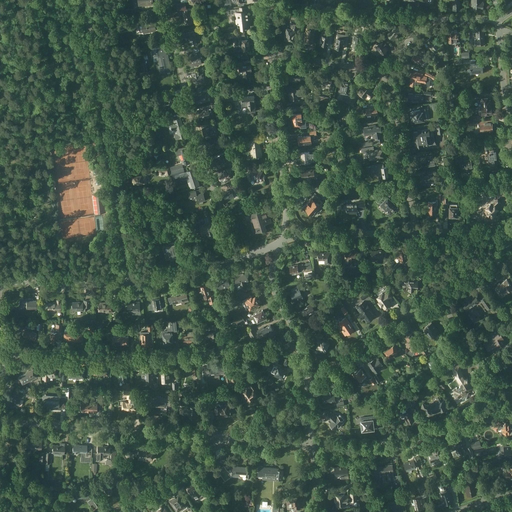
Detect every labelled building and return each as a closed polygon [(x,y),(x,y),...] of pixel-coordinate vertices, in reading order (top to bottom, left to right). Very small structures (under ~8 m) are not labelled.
[(483,10),(483,6),(483,2),(480,2),(479,0),(471,0),(471,5),(473,5),(473,10),(483,10)] [(189,8),(186,8),(185,3),(176,4),(178,12),(183,11),(184,14),(183,14),(185,25),(192,24),(190,13),(189,8)] [(247,12),(246,12),(245,8),(244,8),(227,10),(228,15),(236,14),(237,24),(238,28),(243,28),(245,27),(245,28),(247,28),(247,27),(249,27),(249,21),(248,21),(248,19),(248,18),(248,17),(247,17),(247,15),(248,15),(248,14),(248,13),(247,13),(247,12)] [(135,24),(142,23),(141,20),(145,19),(144,15),(137,17),(138,19),(135,19),(136,20),(134,20),(135,24)] [(293,41),(295,31),(297,32),(297,27),(298,27),(299,21),(290,20),(289,25),(290,25),(289,29),(287,29),(285,39),(289,40),(290,41),(292,41),(293,41)] [(145,23),(142,23),(142,25),(141,25),(140,26),(140,27),(140,28),(140,30),(141,31),(142,31),(143,31),(144,33),(149,32),(151,32),(152,31),(156,30),(154,21),(150,22),(150,21),(147,22),(145,23)] [(387,27),(397,35),(401,30),(400,30),(400,29),(401,29),(401,28),(400,28),(400,27),(399,27),(398,28),(394,25),(391,22),(387,27)] [(368,27),(366,33),(366,36),(371,37),(374,39),(377,34),(368,27)] [(396,37),(397,35),(387,27),(386,29),(384,31),(387,34),(393,40),(394,39),(395,39),(396,39),(396,38),(396,37)] [(307,28),(306,33),(304,42),(306,42),(306,43),(306,44),(307,44),(308,44),(308,43),(312,43),(314,29),(307,28)] [(455,43),(456,45),(460,44),(459,40),(457,40),(457,39),(458,39),(458,36),(460,35),(460,32),(457,32),(457,31),(456,30),(454,30),(454,31),(448,31),(448,41),(449,41),(449,44),(455,43)] [(194,31),(181,34),(181,35),(181,34),(182,39),(182,40),(187,39),(187,38),(190,38),(190,40),(189,40),(191,45),(190,45),(190,46),(197,44),(195,37),(194,32),(194,31)] [(476,31),(477,45),(484,44),(483,31),(476,31)] [(249,52),(249,50),(249,49),(250,49),(249,47),(249,46),(248,44),(249,44),(248,44),(248,43),(249,43),(249,41),(248,41),(248,40),(241,41),(241,37),(244,37),(244,33),(238,34),(238,33),(228,35),(229,38),(235,38),(236,51),(240,51),(243,51),(243,53),(244,54),(248,53),(249,52)] [(325,46),(326,46),(327,46),(329,37),(328,37),(329,35),(323,33),(322,36),(320,45),(322,45),(322,46),(323,47),(324,47),(325,47),(325,46)] [(336,48),(337,49),(338,49),(339,49),(339,48),(343,49),(344,40),(345,35),(338,34),(338,36),(337,35),(336,39),(337,39),(336,48)] [(354,36),(352,47),(359,49),(360,41),(361,41),(362,37),(354,36)] [(437,43),(436,44),(431,37),(428,40),(427,40),(426,40),(426,41),(425,42),(426,43),(425,44),(425,45),(426,46),(426,47),(427,47),(428,47),(429,46),(432,51),(434,50),(435,51),(437,51),(437,50),(438,49),(438,48),(437,47),(439,45),(438,44),(437,43)] [(377,55),(379,53),(380,54),(387,49),(385,46),(387,45),(384,41),(383,42),(380,39),(378,41),(380,44),(375,47),(377,50),(375,52),(377,55)] [(166,72),(166,70),(170,69),(169,63),(168,56),(166,56),(164,45),(158,46),(158,45),(151,47),(153,51),(151,52),(153,58),(157,57),(158,62),(160,73),(166,72)] [(422,50),(421,51),(416,55),(414,54),(411,59),(419,63),(421,58),(424,59),(425,58),(427,61),(428,60),(429,61),(431,59),(422,50)] [(201,54),(199,54),(198,52),(195,52),(196,57),(188,58),(190,66),(196,64),(196,65),(202,64),(201,60),(202,60),(201,54)] [(238,63),(235,64),(236,68),(239,67),(240,73),(242,73),(243,77),(250,76),(250,72),(251,72),(251,65),(243,66),(242,63),(238,63)] [(478,71),(478,72),(483,72),(482,68),(484,68),(483,63),(477,63),(477,64),(470,65),(470,72),(478,71)] [(194,82),(195,82),(196,84),(197,85),(199,84),(200,83),(200,82),(204,81),(203,72),(200,73),(200,72),(192,73),(193,76),(192,76),(194,82)] [(288,79),(288,81),(292,82),(292,79),(300,80),(300,77),(305,75),(304,72),(300,73),(290,72),(288,78),(288,79)] [(416,82),(416,81),(425,83),(426,77),(421,76),(422,74),(414,72),(414,74),(412,73),(410,80),(411,80),(410,86),(415,87),(416,82)] [(430,78),(430,79),(433,81),(435,77),(426,72),(425,75),(430,78)] [(332,79),(332,76),(328,75),(328,76),(324,75),(323,78),(322,80),(323,80),(322,84),(327,85),(327,82),(331,83),(329,91),(333,91),(336,80),(332,79)] [(344,93),(344,96),(347,97),(348,93),(350,82),(343,81),(343,83),(340,82),(339,92),(344,93)] [(364,84),(364,85),(358,93),(365,98),(367,95),(371,98),(373,95),(369,92),(371,90),(367,87),(368,87),(368,86),(368,85),(367,85),(367,84),(366,84),(365,84),(364,84)] [(295,91),(290,92),(291,100),(298,99),(297,95),(304,95),(303,89),(295,90),(295,91)] [(234,101),(232,93),(222,95),(222,99),(224,99),(224,103),(234,101)] [(196,98),(195,99),(196,101),(197,102),(206,100),(204,94),(195,96),(196,98)] [(176,95),(167,96),(169,103),(168,103),(169,109),(178,106),(176,95)] [(254,96),(239,97),(239,102),(241,102),(241,108),(247,107),(248,112),(256,111),(255,110),(256,109),(256,108),(255,107),(255,106),(256,106),(256,100),(254,101),(254,100),(255,99),(255,97),(254,97),(254,96)] [(477,101),(478,106),(490,105),(489,98),(487,98),(480,99),(480,100),(477,101)] [(478,107),(481,107),(482,111),(479,111),(479,115),(482,115),(492,114),(491,105),(490,105),(478,106),(478,107)] [(371,115),(371,116),(378,115),(376,107),(363,110),(364,114),(366,113),(367,115),(371,115)] [(200,114),(199,115),(200,118),(201,118),(206,117),(206,118),(210,117),(209,116),(210,116),(209,112),(211,112),(211,108),(199,111),(200,114)] [(412,114),(410,114),(410,117),(411,119),(411,122),(416,122),(417,122),(419,121),(424,120),(423,114),(425,114),(424,109),(412,111),(412,114)] [(293,115),(292,116),(293,117),(293,118),(293,119),(294,119),(294,125),(297,125),(297,126),(298,125),(300,125),(303,124),(303,120),(302,120),(301,113),(293,114),(293,115)] [(181,118),(174,120),(174,119),(170,120),(171,124),(172,131),(176,129),(178,134),(174,135),(175,141),(186,138),(181,118)] [(480,122),(480,131),(492,130),(492,128),(493,128),(492,125),(492,123),(491,123),(491,121),(480,122)] [(209,126),(209,127),(203,129),(204,132),(203,133),(204,135),(205,135),(205,136),(206,135),(206,138),(210,137),(209,135),(214,133),(213,130),(216,129),(215,125),(212,126),(212,125),(209,126)] [(374,134),(375,138),(381,137),(380,133),(381,133),(381,132),(382,132),(381,128),(380,129),(380,126),(374,127),(373,125),(367,126),(369,134),(374,134)] [(415,142),(415,146),(416,146),(416,147),(422,146),(431,144),(429,135),(433,134),(432,130),(429,131),(428,129),(418,131),(418,132),(413,133),(414,138),(415,138),(415,142)] [(310,136),(306,136),(302,137),(302,136),(298,136),(298,137),(299,144),(299,145),(311,144),(311,139),(316,138),(315,135),(316,134),(316,131),(311,132),(311,135),(310,135),(310,136)] [(222,148),(221,144),(228,141),(228,140),(227,137),(220,139),(216,140),(217,144),(216,145),(215,144),(208,146),(209,149),(209,151),(210,152),(211,152),(211,154),(214,153),(214,151),(218,150),(222,148)] [(259,140),(250,141),(251,159),(256,158),(256,157),(258,157),(259,157),(262,157),(261,151),(260,151),(259,140)] [(489,156),(497,155),(497,152),(496,151),(495,151),(495,143),(487,144),(488,153),(489,153),(489,156)] [(188,146),(176,150),(178,156),(183,154),(184,160),(184,161),(185,161),(185,164),(192,162),(189,152),(190,152),(188,146)] [(367,153),(367,155),(369,154),(370,160),(377,159),(378,159),(383,158),(382,153),(384,153),(383,149),(372,151),(372,147),(362,149),(363,153),(367,153)] [(231,151),(224,153),(225,157),(229,155),(230,159),(233,158),(231,151)] [(316,152),(301,153),(302,163),(317,162),(316,152)] [(216,166),(217,167),(218,167),(221,166),(222,165),(221,164),(225,162),(229,161),(227,157),(224,158),(223,156),(214,160),(214,161),(213,162),(213,163),(214,163),(215,163),(216,166)] [(427,166),(426,162),(426,160),(432,159),(431,156),(425,157),(426,158),(418,159),(419,167),(427,166)] [(461,165),(461,170),(472,168),(470,159),(470,157),(455,159),(456,166),(461,165)] [(383,164),(370,166),(366,167),(367,172),(371,172),(372,175),(377,174),(378,179),(388,177),(386,167),(383,168),(383,164)] [(220,178),(221,180),(222,184),(227,182),(227,181),(228,180),(228,178),(230,177),(229,175),(231,174),(230,171),(235,170),(234,167),(225,169),(226,171),(223,172),(224,173),(219,175),(218,175),(218,176),(218,177),(219,177),(219,178),(220,178)] [(157,174),(159,174),(160,175),(161,175),(162,175),(163,175),(164,174),(164,173),(165,173),(167,177),(170,176),(168,168),(158,170),(158,171),(157,171),(157,172),(157,173),(157,174)] [(187,172),(180,174),(181,180),(189,177),(192,188),(194,187),(195,188),(196,187),(195,187),(200,186),(194,169),(187,172)] [(253,170),(250,171),(251,179),(255,179),(255,180),(256,182),(256,183),(258,182),(259,181),(259,179),(264,179),(264,178),(265,177),(265,175),(264,175),(263,174),(262,171),(254,172),(253,170)] [(308,171),(301,172),(302,178),(314,177),(314,170),(312,170),(308,170),(308,171)] [(421,176),(422,182),(432,181),(432,175),(435,175),(435,171),(427,172),(428,175),(421,176)] [(132,178),(132,179),(132,181),(133,182),(133,183),(137,183),(138,184),(139,184),(141,184),(142,183),(142,179),(145,178),(145,175),(132,177),(132,178)] [(232,190),(224,192),(225,195),(224,195),(224,197),(225,198),(226,198),(229,197),(230,199),(234,197),(236,196),(235,193),(234,191),(233,191),(232,190)] [(203,193),(197,195),(196,191),(188,193),(190,200),(197,198),(198,202),(205,200),(203,193)] [(96,195),(94,195),(96,213),(99,213),(106,212),(103,194),(96,195)] [(305,207),(313,214),(315,216),(319,211),(320,212),(322,209),(321,208),(322,208),(320,206),(320,205),(316,202),(318,200),(319,198),(315,195),(314,197),(312,199),(305,207)] [(394,211),(393,211),(397,206),(385,195),(378,202),(390,213),(391,213),(392,214),(394,211)] [(496,213),(495,212),(498,209),(495,206),(500,202),(497,199),(492,204),(493,204),(492,205),(491,204),(486,209),(487,210),(485,211),(491,217),(492,217),(493,218),(496,214),(495,213),(496,213)] [(350,213),(350,212),(357,212),(357,209),(364,208),(364,202),(356,202),(356,204),(347,204),(342,204),(342,209),(347,209),(347,213),(347,212),(347,214),(350,213)] [(450,204),(450,216),(453,217),(455,218),(456,217),(457,217),(457,212),(458,211),(458,209),(457,208),(457,204),(450,204)] [(260,211),(251,214),(253,221),(251,222),(254,231),(261,229),(261,231),(266,229),(264,224),(267,223),(266,219),(270,218),(268,211),(261,213),(260,211)] [(214,230),(215,230),(214,225),(213,226),(212,222),(205,224),(203,218),(194,220),(195,224),(199,223),(202,233),(205,233),(208,232),(209,238),(216,236),(214,230)] [(183,252),(184,252),(182,238),(176,240),(178,247),(175,248),(175,246),(175,245),(167,247),(169,252),(165,253),(167,259),(171,258),(171,259),(171,260),(178,258),(177,255),(177,254),(183,252)] [(371,251),(371,257),(370,257),(370,262),(376,261),(376,258),(384,257),(383,251),(382,251),(382,250),(378,250),(378,251),(371,251)] [(396,254),(397,254),(397,258),(400,258),(400,262),(408,261),(407,254),(406,254),(405,250),(399,251),(397,251),(396,251),(396,252),(395,252),(395,253),(396,254)] [(352,252),(345,252),(345,259),(346,259),(346,263),(348,263),(348,265),(356,265),(356,263),(357,263),(357,258),(358,258),(357,251),(352,252)] [(325,253),(318,254),(318,260),(324,260),(324,265),(331,264),(331,260),(330,260),(330,252),(325,253)] [(298,265),(289,267),(291,274),(292,274),(296,274),(296,273),(299,272),(299,271),(304,270),(303,264),(298,265)] [(241,274),(234,276),(236,284),(240,283),(241,286),(245,284),(244,282),(248,281),(246,274),(241,276),(241,274)] [(407,288),(407,290),(413,290),(413,289),(418,289),(418,288),(418,285),(418,281),(414,281),(414,279),(411,279),(411,274),(404,274),(404,282),(406,282),(406,288),(407,288)] [(225,280),(217,282),(219,289),(227,286),(227,287),(230,286),(228,278),(224,279),(225,280)] [(498,286),(497,286),(495,288),(499,294),(503,292),(502,291),(505,290),(507,293),(511,289),(511,287),(510,286),(511,285),(507,280),(500,284),(499,283),(497,284),(498,286)] [(302,284),(298,287),(292,289),(294,293),(292,294),(294,300),(295,299),(295,301),(298,300),(298,298),(302,296),(301,293),(303,292),(302,289),(308,287),(305,281),(301,282),(302,284)] [(203,299),(207,298),(209,304),(215,303),(213,296),(211,296),(208,285),(200,287),(200,288),(197,289),(199,293),(201,292),(203,299)] [(173,304),(181,302),(182,305),(185,304),(184,302),(188,301),(185,291),(180,293),(180,294),(171,297),(173,304)] [(389,307),(388,306),(391,305),(388,301),(388,299),(391,297),(387,292),(384,294),(383,294),(382,293),(379,295),(380,296),(377,298),(380,301),(378,302),(381,306),(382,306),(385,309),(385,308),(386,309),(389,307)] [(470,297),(469,296),(465,298),(465,299),(466,300),(462,303),(467,310),(479,301),(474,294),(470,297)] [(238,296),(228,302),(231,307),(241,302),(238,296)] [(252,296),(243,301),(248,310),(259,304),(259,303),(259,302),(259,301),(257,301),(255,296),(252,298),(252,296)] [(480,300),(483,304),(487,310),(493,306),(486,296),(480,300)] [(36,310),(36,306),(36,301),(33,301),(33,299),(19,299),(19,305),(26,305),(26,306),(26,309),(36,310)] [(152,300),(154,309),(165,307),(164,302),(160,303),(159,299),(152,300)] [(44,310),(48,310),(48,312),(55,312),(55,311),(60,311),(60,304),(60,300),(57,300),(56,304),(48,303),(48,304),(44,304),(44,310)] [(364,300),(360,303),(356,306),(361,312),(358,314),(362,320),(364,318),(367,321),(371,318),(371,319),(374,318),(373,317),(375,316),(372,311),(370,309),(370,308),(366,303),(364,300)] [(89,301),(87,301),(84,301),(83,303),(82,303),(72,302),(72,310),(82,311),(82,310),(83,310),(83,311),(87,311),(87,307),(89,307),(89,301)] [(136,310),(136,311),(140,311),(140,302),(137,302),(137,303),(128,303),(128,311),(136,310)] [(99,303),(99,311),(108,311),(108,313),(112,313),(112,309),(111,309),(111,304),(104,304),(104,303),(99,303)] [(305,314),(306,316),(309,314),(309,315),(313,313),(312,312),(315,310),(314,309),(316,308),(314,304),(312,306),(311,304),(302,310),(303,311),(302,312),(304,315),(305,314)] [(257,322),(266,317),(266,316),(267,316),(265,313),(264,314),(263,310),(254,315),(252,316),(255,323),(257,322)] [(243,317),(235,321),(238,325),(245,321),(243,317)] [(339,322),(341,325),(344,330),(342,331),(345,335),(347,334),(347,335),(354,330),(351,326),(351,325),(348,320),(347,320),(346,318),(343,319),(339,322)] [(322,323),(325,327),(331,324),(327,319),(322,323)] [(435,338),(437,341),(442,337),(440,334),(439,334),(438,332),(439,332),(435,327),(434,327),(431,323),(425,327),(426,328),(423,330),(426,334),(428,332),(432,337),(436,334),(437,336),(435,338)] [(55,330),(54,331),(54,332),(50,332),(50,343),(57,343),(57,330),(61,331),(62,324),(55,324),(55,330)] [(213,325),(214,328),(214,332),(210,332),(205,333),(206,337),(211,336),(211,340),(218,339),(217,334),(218,334),(218,328),(217,324),(213,325)] [(258,332),(256,333),(253,328),(248,331),(251,337),(258,333),(259,335),(263,333),(265,336),(268,334),(270,336),(274,333),(273,331),(274,331),(270,325),(264,328),(264,327),(257,331),(258,332)] [(24,326),(23,327),(18,326),(18,330),(21,330),(24,331),(22,335),(23,336),(25,337),(26,337),(34,340),(37,334),(32,332),(32,330),(24,326)] [(64,338),(67,338),(67,341),(82,341),(82,335),(75,334),(75,331),(75,328),(73,328),(73,331),(72,331),(72,334),(68,334),(68,331),(68,330),(68,329),(67,329),(66,329),(65,329),(65,330),(65,331),(64,338)] [(173,342),(172,331),(163,331),(163,332),(162,332),(161,332),(161,333),(161,334),(161,335),(161,336),(162,336),(163,337),(164,340),(163,340),(163,342),(164,341),(164,343),(173,343),(173,342)] [(118,336),(114,336),(114,333),(109,333),(109,340),(113,340),(113,344),(121,344),(121,334),(118,334),(118,336)] [(142,339),(142,345),(149,345),(149,334),(141,335),(141,339),(142,339)] [(407,352),(407,353),(408,353),(408,354),(409,354),(410,354),(411,355),(412,354),(413,354),(413,353),(414,351),(413,350),(419,346),(411,334),(406,338),(408,342),(405,344),(409,349),(407,352)] [(500,334),(492,339),(484,343),(487,350),(489,349),(491,352),(493,351),(494,350),(501,346),(498,341),(503,338),(500,334)] [(195,343),(194,335),(182,336),(182,340),(184,340),(184,344),(195,343)] [(322,351),(325,352),(329,344),(318,339),(317,342),(319,343),(317,349),(320,350),(322,351)] [(385,352),(389,357),(398,351),(394,346),(385,352)] [(424,346),(419,349),(424,356),(429,353),(424,346)] [(271,372),(272,373),(275,374),(280,376),(279,377),(282,378),(283,377),(284,378),(284,377),(285,377),(286,375),(285,375),(287,371),(278,367),(273,365),(274,362),(269,359),(266,366),(273,369),(271,372)] [(373,360),(368,363),(374,373),(380,369),(378,367),(382,365),(377,359),(374,361),(373,360)] [(434,362),(434,361),(428,363),(430,369),(436,367),(436,366),(438,365),(436,361),(434,362)] [(219,374),(218,366),(213,366),(213,365),(209,365),(209,366),(204,366),(205,373),(210,372),(210,373),(211,373),(211,375),(214,374),(215,377),(219,377),(219,374)] [(469,392),(470,391),(470,390),(472,388),(471,386),(471,384),(470,383),(467,383),(468,379),(465,379),(461,374),(459,365),(452,367),(454,375),(457,374),(458,376),(459,378),(458,380),(461,384),(460,386),(455,389),(457,392),(456,393),(455,393),(455,394),(455,395),(455,396),(455,397),(456,398),(457,398),(458,398),(459,397),(462,396),(463,401),(464,400),(465,400),(466,399),(466,398),(467,398),(467,397),(468,394),(468,393),(469,392)] [(48,381),(49,377),(55,377),(55,369),(46,368),(46,376),(43,376),(43,381),(48,381)] [(37,379),(35,376),(36,376),(32,369),(25,372),(31,383),(37,379)] [(362,370),(361,369),(352,375),(355,378),(357,376),(359,380),(362,378),(364,381),(366,379),(365,376),(364,374),(365,374),(362,370)] [(124,386),(124,381),(127,381),(127,375),(128,375),(128,370),(121,370),(121,371),(118,371),(118,375),(121,375),(121,381),(123,381),(123,389),(126,389),(130,389),(130,384),(127,384),(126,384),(126,386),(124,386)] [(154,377),(152,378),(152,370),(145,370),(145,374),(142,374),(142,378),(145,378),(145,382),(150,382),(150,383),(154,383),(154,382),(154,377)] [(171,378),(169,378),(169,372),(168,372),(168,370),(161,370),(162,379),(162,383),(167,383),(168,385),(170,385),(170,382),(171,382),(171,378)] [(28,384),(31,383),(25,372),(18,376),(18,377),(17,378),(18,380),(19,380),(20,379),(22,383),(27,381),(28,384)] [(229,374),(232,382),(234,385),(239,382),(237,379),(235,380),(233,373),(229,374)] [(245,388),(246,390),(243,392),(249,401),(250,400),(251,401),(253,399),(254,398),(256,396),(253,391),(255,390),(251,384),(245,388)] [(129,399),(128,403),(123,402),(123,409),(136,410),(136,403),(137,397),(133,397),(133,391),(124,390),(123,396),(127,396),(127,399),(129,399)] [(323,399),(323,403),(335,401),(335,396),(337,395),(337,393),(334,393),(333,393),(333,391),(328,391),(328,393),(324,394),(325,399),(323,399)] [(14,405),(18,406),(21,398),(14,396),(13,397),(9,396),(7,402),(10,403),(9,406),(13,407),(14,405)] [(167,406),(167,412),(172,412),(172,404),(170,404),(171,399),(163,398),(161,398),(161,397),(154,396),(154,398),(151,398),(150,405),(167,406)] [(214,396),(209,396),(207,397),(208,406),(215,405),(214,396)] [(49,408),(58,408),(59,398),(53,398),(53,399),(45,398),(44,408),(49,408)] [(96,399),(96,402),(81,401),(81,402),(79,402),(78,403),(78,405),(79,406),(80,406),(80,411),(96,412),(96,407),(102,407),(103,404),(103,400),(96,399)] [(423,404),(421,408),(424,409),(426,408),(427,411),(429,416),(437,412),(437,413),(437,412),(439,411),(440,413),(447,409),(444,401),(440,403),(439,401),(427,406),(423,404)] [(216,404),(216,407),(215,408),(216,416),(232,414),(231,410),(229,410),(228,404),(220,405),(220,404),(216,404)] [(188,414),(188,416),(196,417),(197,406),(180,405),(180,413),(188,414)] [(404,414),(407,423),(414,420),(412,414),(416,412),(414,406),(407,409),(409,412),(404,414)] [(324,414),(327,416),(330,420),(329,421),(331,422),(330,424),(335,429),(338,427),(339,428),(341,426),(340,425),(343,422),(342,421),(344,419),(340,415),(338,417),(336,415),(335,416),(329,410),(328,411),(328,410),(324,414)] [(363,421),(361,421),(361,426),(361,427),(361,429),(362,430),(362,431),(374,430),(373,420),(367,420),(366,420),(364,420),(363,421)] [(511,427),(511,426),(511,425),(511,424),(511,423),(509,423),(508,424),(505,422),(505,423),(503,421),(502,422),(499,420),(497,422),(494,425),(494,426),(493,428),(497,431),(500,427),(501,427),(500,428),(503,430),(501,432),(501,433),(501,435),(502,436),(504,436),(505,435),(507,433),(509,435),(511,433),(511,427)] [(455,449),(456,448),(458,455),(465,452),(463,445),(466,444),(463,438),(458,440),(452,443),(455,449)] [(17,457),(18,451),(17,451),(18,447),(14,446),(15,442),(7,442),(7,451),(12,451),(12,452),(11,452),(11,456),(12,456),(15,457),(17,457)] [(53,445),(52,453),(64,454),(64,444),(60,443),(60,446),(53,445)] [(76,452),(76,453),(77,453),(77,452),(84,453),(84,461),(90,462),(91,451),(86,451),(87,445),(73,444),(72,452),(76,452)] [(487,446),(473,449),(475,456),(488,453),(487,446)] [(511,458),(511,446),(510,447),(509,446),(504,446),(504,452),(501,453),(501,459),(511,458)] [(104,447),(97,447),(97,458),(103,459),(103,454),(109,454),(109,459),(106,459),(105,465),(114,465),(115,450),(110,450),(110,448),(108,448),(108,447),(104,447)] [(140,448),(139,458),(153,460),(154,450),(152,450),(152,449),(150,449),(149,449),(140,448)] [(428,453),(431,459),(442,454),(439,448),(434,450),(435,450),(428,453)] [(404,464),(406,471),(416,468),(415,464),(419,463),(417,457),(414,458),(414,460),(413,461),(413,460),(410,461),(411,462),(404,464)] [(234,473),(234,474),(247,474),(247,467),(237,466),(238,465),(232,464),(231,464),(228,460),(223,463),(231,475),(234,473)] [(373,480),(378,479),(379,479),(378,474),(387,472),(388,479),(394,479),(393,472),(392,465),(386,466),(378,468),(378,467),(371,468),(373,480)] [(335,476),(340,476),(340,479),(348,478),(348,475),(347,466),(334,467),(335,476)] [(263,477),(263,475),(276,476),(276,479),(282,479),(283,471),(278,470),(278,468),(263,467),(263,470),(259,469),(258,477),(263,477)] [(112,491),(110,488),(114,486),(113,485),(115,484),(122,494),(126,491),(115,476),(112,479),(113,480),(111,482),(110,480),(109,479),(109,480),(101,486),(104,490),(105,492),(107,494),(112,491)] [(452,499),(449,489),(449,487),(455,485),(452,476),(443,479),(445,485),(443,486),(444,491),(442,492),(439,493),(440,497),(443,505),(451,502),(450,500),(452,499)] [(477,481),(465,484),(467,495),(476,494),(474,487),(478,486),(477,481)] [(191,494),(192,493),(195,498),(202,494),(200,492),(205,489),(200,482),(197,484),(195,482),(187,488),(191,494)] [(415,505),(415,509),(416,509),(425,507),(423,498),(426,497),(424,491),(428,490),(427,483),(421,484),(420,484),(421,492),(420,492),(421,497),(411,499),(412,505),(415,505)] [(90,493),(88,493),(88,489),(84,489),(84,493),(72,493),(71,493),(71,490),(66,490),(66,499),(72,499),(73,499),(85,498),(87,501),(90,505),(89,505),(90,506),(92,509),(97,506),(93,500),(95,499),(90,493),(90,492),(90,493)] [(351,504),(350,500),(351,500),(352,502),(357,501),(356,492),(351,493),(351,496),(348,496),(344,497),(344,495),(336,496),(336,499),(335,500),(335,502),(336,503),(337,506),(345,506),(347,507),(349,506),(351,504)] [(286,496),(287,503),(287,507),(292,506),(292,507),(294,507),(295,510),(299,509),(299,506),(300,506),(299,500),(300,500),(301,499),(301,497),(300,496),(299,496),(298,495),(294,495),(294,493),(291,493),(289,494),(290,496),(286,496)] [(187,507),(178,495),(175,497),(175,496),(172,498),(173,498),(169,501),(177,511),(180,510),(181,509),(180,509),(182,508),(184,510),(187,507)] [(390,507),(390,511),(398,511),(400,511),(399,502),(388,503),(388,507),(390,507)]
